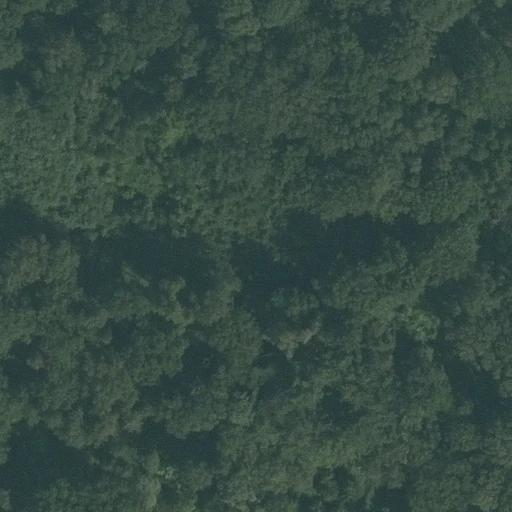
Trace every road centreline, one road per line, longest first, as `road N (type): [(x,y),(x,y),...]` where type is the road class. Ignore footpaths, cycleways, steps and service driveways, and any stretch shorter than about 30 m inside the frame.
road 1 (track): [(511,320),(55,0)]
road 2 (track): [(203,511),(397,237)]
